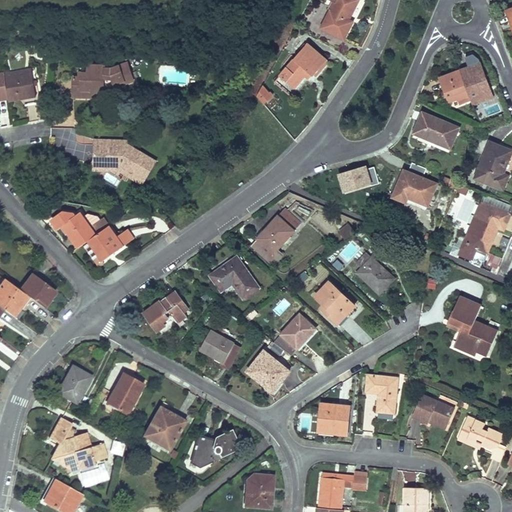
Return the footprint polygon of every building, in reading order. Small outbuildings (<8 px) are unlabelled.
[(335,0),(335,1),(321,28),(343,39),(352,22),(348,20),(358,0),(335,0)] [(308,44),(280,76),(294,88),(304,76),(308,72),(311,74),(313,76),(327,60),(308,44)] [(79,77),(74,77),(73,96),(104,97),(104,86),(104,80),(113,80),(115,87),(133,80),(127,63),(109,70),(108,68),(104,68),(104,65),(88,65),(88,73),(84,73),(84,77),(79,77)] [(480,63),(460,71),(470,97),(472,101),(481,98),(482,101),(493,97),(480,63)] [(460,71),(440,78),(449,101),(459,98),(460,101),(470,97),(460,71)] [(4,73),(0,73),(0,99),(9,98),(5,77),(4,73)] [(32,73),(5,77),(9,98),(36,94),(32,73)] [(264,103),(272,96),(263,85),(257,96),(264,103)] [(482,119),(500,110),(497,104),(479,113),(482,119)] [(423,112),(415,131),(434,139),(433,140),(450,148),(459,127),(423,112)] [(93,140),(93,154),(97,151),(97,144),(128,145),(128,140),(93,140)] [(490,143),(476,178),(502,188),(507,176),(502,174),(511,151),(490,143)] [(121,166),(144,179),(155,161),(128,145),(97,144),(97,151),(93,154),(94,156),(97,158),(96,165),(121,166)] [(94,156),(89,165),(101,172),(104,169),(121,179),(125,173),(142,183),(144,179),(121,166),(96,165),(97,158),(94,156)] [(379,184),(373,165),(337,177),(344,197),(379,184)] [(404,170),(400,179),(405,181),(409,171),(404,170)] [(400,179),(393,197),(406,203),(408,197),(428,206),(430,201),(435,188),(437,183),(409,171),(405,181),(400,179)] [(435,188),(430,201),(435,202),(440,191),(435,188)] [(482,202),(464,242),(487,252),(497,227),(503,230),(510,213),(482,202)] [(511,206),(502,202),(500,209),(510,212),(511,206)] [(284,209),(258,239),(274,254),(301,223),(284,209)] [(63,225),(79,248),(89,240),(109,225),(104,218),(91,228),(80,213),(63,225)] [(346,223),(338,234),(347,241),(355,230),(346,223)] [(109,225),(89,240),(101,257),(110,252),(112,255),(124,246),(109,225)] [(351,243),(341,254),(347,260),(358,250),(351,243)] [(228,244),(213,254),(222,267),(211,275),(222,291),(233,283),(243,298),(259,288),(228,244)] [(110,252),(101,257),(103,261),(112,255),(110,252)] [(366,252),(356,263),(362,268),(358,273),(379,294),(394,278),(366,252)] [(31,273),(19,289),(28,296),(43,307),(55,291),(47,285),(45,287),(38,282),(40,280),(31,273)] [(5,279),(0,284),(0,306),(1,307),(13,316),(28,296),(19,289),(5,279)] [(427,289),(435,289),(436,280),(428,279),(427,289)] [(330,282),(315,296),(325,305),(321,308),(338,324),(347,313),(344,311),(352,303),(330,282)] [(160,301),(145,313),(158,331),(165,325),(162,321),(168,318),(165,314),(169,310),(178,322),(187,316),(184,312),(188,309),(176,292),(169,297),(170,300),(169,301),(168,299),(166,300),(165,301),(164,303),(165,304),(163,306),(160,301)] [(461,330),(456,341),(477,350),(488,355),(498,331),(476,320),(482,305),(470,300),(460,296),(453,311),(449,320),(459,325),(461,330)] [(352,303),(344,311),(347,313),(355,305),(352,303)] [(300,314),(274,342),(292,355),(316,329),(300,314)] [(449,320),(447,325),(461,330),(459,325),(449,320)] [(211,330),(200,349),(224,362),(235,344),(211,330)] [(456,341),(454,346),(475,355),(477,350),(456,341)] [(265,350),(248,371),(263,384),(270,376),(280,383),(290,371),(265,350)] [(72,365),(57,392),(77,402),(91,376),(72,365)] [(123,372),(106,404),(126,414),(143,383),(123,372)] [(368,375),(367,392),(380,393),(378,411),(395,413),(398,378),(368,375)] [(270,376),(263,384),(273,391),(280,383),(270,376)] [(422,394),(413,416),(429,423),(429,422),(431,417),(435,418),(434,419),(448,425),(455,409),(422,394)] [(321,403),(319,431),(347,434),(349,411),(338,411),(338,405),(321,403)] [(161,407),(158,411),(173,420),(176,415),(161,407)] [(158,411),(144,435),(169,448),(185,420),(176,415),(173,420),(158,411)] [(468,416),(465,422),(473,425),(476,419),(468,416)] [(61,417),(49,438),(60,444),(64,446),(61,451),(57,448),(52,457),(69,467),(65,468),(66,472),(72,471),(71,469),(78,467),(77,464),(93,460),(94,461),(107,458),(103,443),(90,447),(86,432),(74,435),(76,431),(70,428),(72,423),(61,417)] [(431,417),(429,422),(446,428),(448,425),(434,419),(435,418),(431,417)] [(465,422),(460,435),(467,439),(476,442),(478,438),(484,441),(482,444),(492,448),(499,447),(504,434),(489,428),(487,431),(483,429),(485,424),(476,419),(473,425),(465,422)] [(199,435),(191,461),(199,465),(212,460),(215,462),(219,463),(221,459),(222,455),(231,451),(229,448),(237,444),(231,430),(215,437),(214,440),(199,435)] [(93,460),(77,464),(78,467),(78,469),(95,464),(94,461),(93,460)] [(322,473),(322,477),(344,479),(343,487),(353,488),(354,476),(322,473)] [(247,479),(245,505),(271,507),(273,478),(271,476),(253,474),(247,479)] [(322,477),(319,507),(340,509),(343,487),(344,479),(322,477)] [(55,478),(44,500),(64,511),(71,511),(82,493),(55,478)] [(429,487),(405,487),(403,511),(426,511),(422,511),(422,504),(428,505),(429,487)]
